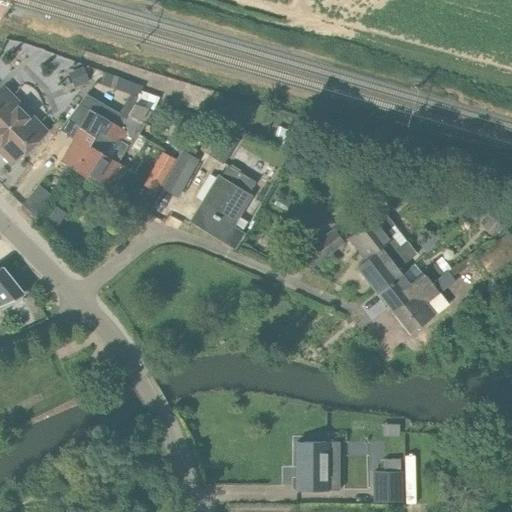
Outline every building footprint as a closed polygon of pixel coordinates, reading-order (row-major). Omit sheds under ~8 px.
[(140,97),(143,86),(104,71),(100,83),(140,97)] [(47,132),(4,88),(0,91),(0,146),(4,151),(1,154),(13,166),(47,132)] [(90,146),(95,137),(94,137),(99,131),(106,135),(104,138),(121,147),(123,144),(138,152),(145,140),(162,151),(169,139),(172,141),(184,119),(165,109),(162,114),(149,107),(148,109),(135,105),(127,118),(116,111),(111,122),(92,111),(98,102),(87,97),(76,111),(61,130),(75,138),(62,162),(76,171),(82,162),(80,161),(90,146)] [(238,140),(224,132),(210,156),(223,164),(238,140)] [(127,168),(90,146),(80,161),(82,162),(76,171),(75,172),(111,194),(127,168)] [(178,196),(200,160),(182,150),(162,187),(178,196)] [(157,162),(170,170),(175,160),(162,152),(157,162)] [(254,184),(226,168),(221,177),(220,176),(192,222),(223,241),(226,236),(237,243),(243,232),(246,227),(237,221),(252,196),(248,194),(254,184)] [(38,186),(22,205),(36,217),(52,198),(38,186)] [(462,220),(473,210),(461,197),(450,207),(462,220)] [(473,215),(480,221),(490,211),(482,204),(473,215)] [(382,300),(408,279),(403,273),(414,264),(387,231),(395,224),(384,210),(348,238),(365,260),(357,267),(382,300)] [(504,226),(493,217),(483,227),(494,237),(504,226)] [(312,269),(345,242),(334,228),(301,253),(312,269)] [(420,246),(426,253),(444,238),(438,231),(420,246)] [(490,275),(511,258),(511,232),(510,231),(477,258),(479,260),(490,275)] [(397,319),(452,277),(439,260),(423,272),(423,273),(411,282),(408,279),(382,300),(397,319)] [(0,306),(23,294),(1,266),(0,266),(0,306)] [(409,334),(436,314),(449,305),(440,293),(456,282),(452,277),(397,319),(409,334)] [(328,489),(327,443),(296,442),(296,459),(300,459),(300,490),(328,489)] [(400,460),(383,460),(384,472),(401,472),(400,460)] [(401,502),(401,472),(384,472),(374,472),(375,502),(401,502)]
